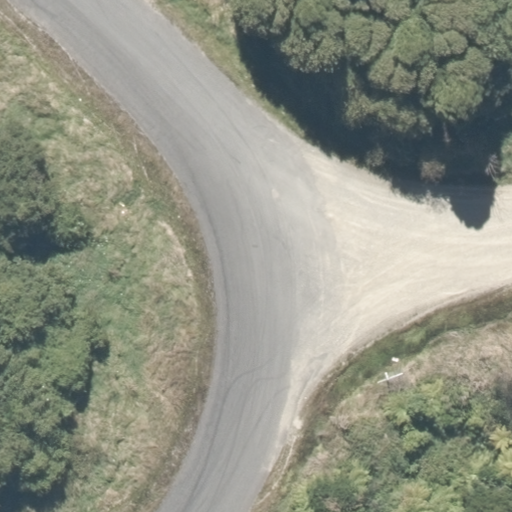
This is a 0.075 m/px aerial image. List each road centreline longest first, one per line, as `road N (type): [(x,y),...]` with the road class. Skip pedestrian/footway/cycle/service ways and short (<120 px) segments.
road 1 (unclassified): [(203,511),(239,458),(254,301),(235,212),(191,123),(117,25),(86,0)]
road 2 (track): [(511,241),(254,301)]
